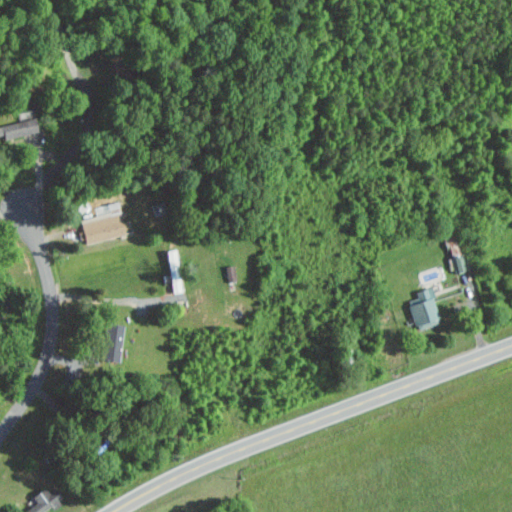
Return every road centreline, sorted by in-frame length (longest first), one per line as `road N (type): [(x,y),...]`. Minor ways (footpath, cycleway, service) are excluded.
road 1 (primary): [(511,343),(230,454),(116,511)]
road 2 (residential): [(48,345),(51,287),(27,213)]
